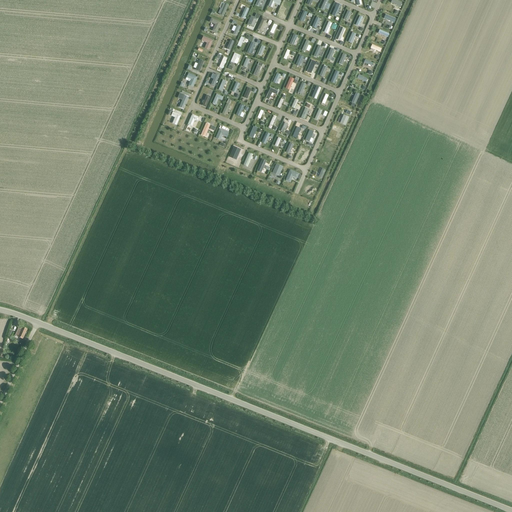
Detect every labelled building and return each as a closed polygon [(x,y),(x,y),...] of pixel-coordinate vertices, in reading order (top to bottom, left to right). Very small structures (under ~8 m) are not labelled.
[(227,12),(231,1),(228,0),(223,0),(220,10),(227,12)] [(277,0),(270,0),(268,6),(272,8),(274,4),(279,6),(281,1),(277,0)] [(246,3),(243,13),(247,15),(251,5),(246,3)] [(357,20),(361,22),(365,13),(361,11),(357,20)] [(387,11),(385,14),(389,15),(388,19),(392,20),(390,25),(393,26),(397,14),(387,11)] [(216,22),(215,27),(220,29),(224,18),(213,15),(212,21),(216,22)] [(251,17),(247,25),(253,28),(257,19),(251,17)] [(330,30),(334,19),(330,17),(326,28),(330,30)] [(262,18),(257,30),(261,32),(267,20),(262,18)] [(234,29),(241,31),(243,23),(236,21),(234,29)] [(390,34),(392,30),(382,26),(380,30),(390,34)] [(210,40),(208,45),(212,46),(216,37),(206,33),(204,38),(210,40)] [(313,36),(312,37),(307,35),(303,46),(311,50),(316,37),(313,36)] [(249,45),(253,47),(257,39),(252,37),(249,45)] [(372,44),(383,49),(385,45),(374,40),(372,44)] [(259,51),(264,53),(268,43),(262,41),(259,51)] [(289,56),(293,47),(289,45),(284,54),(289,56)] [(238,49),(233,58),(240,61),(244,52),(238,49)] [(344,49),(340,60),(346,62),(349,51),(344,49)] [(221,63),(225,65),(230,55),(226,53),(221,63)] [(246,64),(249,65),(253,56),(248,54),(246,60),(243,59),(241,65),(244,67),(246,64)] [(365,60),(374,64),(376,59),(367,55),(365,60)] [(259,61),(255,69),(260,71),(264,63),(259,61)] [(329,66),(331,68),(333,64),(325,61),(321,71),(326,73),(329,66)] [(191,69),(188,76),(192,78),(189,83),(194,86),(199,75),(196,73),(197,72),(191,69)] [(215,69),(213,74),(216,75),(213,83),(216,84),(222,72),(215,69)] [(287,71),(285,70),(284,71),(278,69),(274,78),(279,80),(282,74),(285,75),(287,71)] [(237,78),(234,87),(238,89),(242,80),(237,78)] [(272,95),(272,94),(276,95),(277,90),(280,91),(281,87),(271,83),(267,94),(272,95)] [(213,93),(215,86),(210,84),(204,101),(209,103),(212,93),(213,93)] [(249,95),(254,86),(250,84),(245,92),(249,95)] [(184,95),(181,103),(187,105),(191,92),(182,89),(180,94),(184,95)] [(224,97),(226,93),(218,89),(214,99),(219,101),(221,95),(224,97)] [(353,98),(358,100),(361,91),(356,89),(353,98)] [(284,90),(279,103),(282,105),(288,91),(284,90)] [(297,95),(293,102),(301,106),(305,98),(301,96),(297,95)] [(229,110),(233,101),(228,99),(224,108),(229,110)] [(307,116),(311,105),(306,103),(302,114),(307,116)] [(320,105),(316,114),(320,116),(325,107),(320,105)] [(178,121),(183,111),(175,107),(172,112),(177,114),(174,119),(178,121)] [(188,126),(194,127),(197,116),(200,117),(201,113),(193,110),(188,126)] [(273,124),(279,113),(275,111),(270,123),(273,124)] [(211,130),(210,129),(213,121),(207,119),(203,131),(210,134),(211,130)] [(223,136),(225,133),(229,135),(230,131),(221,126),(217,133),(223,136)] [(267,128),(263,138),(268,140),(270,136),(273,137),(275,131),(267,128)] [(280,133),(276,141),(284,144),(288,136),(280,133)] [(287,148),(292,150),(296,140),(291,138),(287,148)] [(332,143),(328,152),(334,154),(337,145),(332,143)] [(237,159),(240,149),(243,150),(244,146),(240,144),(239,147),(233,145),(229,157),(237,159)] [(302,145),(298,155),(305,158),(306,154),(308,155),(311,149),(302,145)] [(252,164),(257,152),(249,149),(245,161),(252,164)] [(259,167),(265,169),(269,157),(263,155),(259,167)] [(282,173),(285,163),(277,160),(274,170),(282,173)] [(294,179),(296,173),(300,175),(302,169),(291,165),(287,177),(294,179)] [(18,329),(15,335),(22,339),(27,329),(23,327),(21,331),(18,329)]
